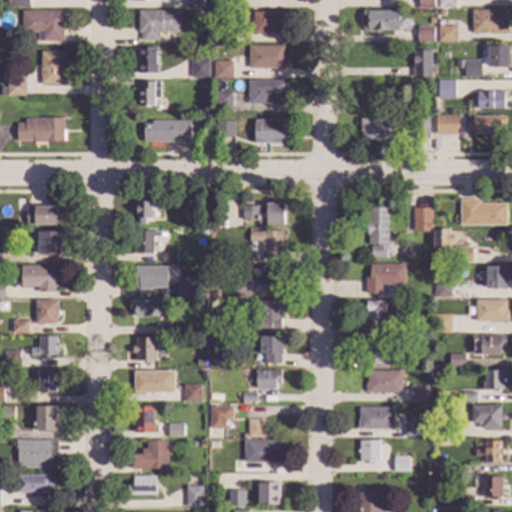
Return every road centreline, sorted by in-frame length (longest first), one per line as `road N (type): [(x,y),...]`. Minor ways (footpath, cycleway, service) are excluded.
road 1 (residential): [(104,0),(97,511)]
road 2 (residential): [(326,0),(320,511)]
road 3 (residential): [(0,174),(511,173)]
